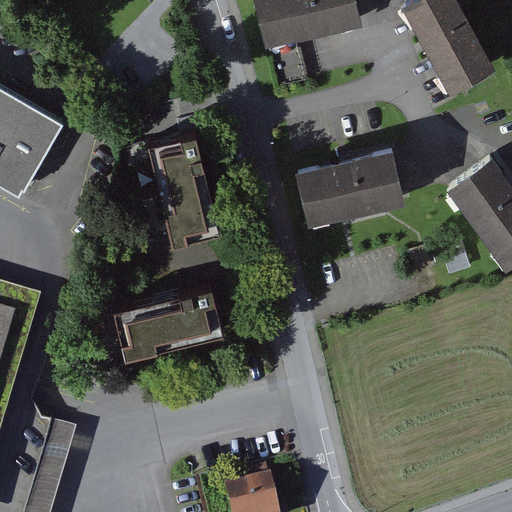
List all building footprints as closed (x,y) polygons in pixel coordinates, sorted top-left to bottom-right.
[(367,0),(267,0),(277,37),(371,14),(367,0)] [(473,0),(415,0),(462,85),(507,60),(473,0)] [(69,118),(0,78),(0,178),(26,193),(69,118)] [(207,125),(156,138),(181,236),(233,222),(207,125)] [(402,142),(307,166),(320,216),(341,211),(379,201),(415,192),(402,142)] [(511,160),(502,147),(457,179),(511,252),(511,160)] [(426,243),(410,248),(416,268),(432,263),(426,243)] [(222,278),(123,303),(134,349),(234,325),(222,278)] [(0,432),(38,300),(0,288),(0,432)] [(55,419),(25,511),(52,511),(69,459),(99,468),(109,435),(55,419)] [(278,511),(272,479),(227,489),(232,511),(278,511)]
